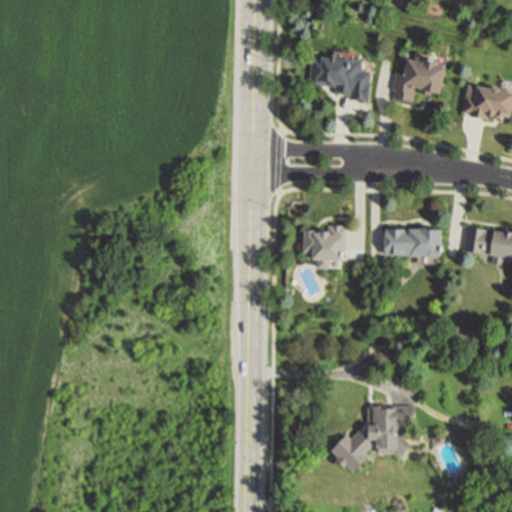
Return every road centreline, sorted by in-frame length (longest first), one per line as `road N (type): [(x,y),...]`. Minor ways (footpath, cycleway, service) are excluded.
road 1 (tertiary): [(253,0),(245,511)]
road 2 (residential): [(410,165),(366,153),(252,149)]
road 3 (residential): [(251,173),(410,165)]
